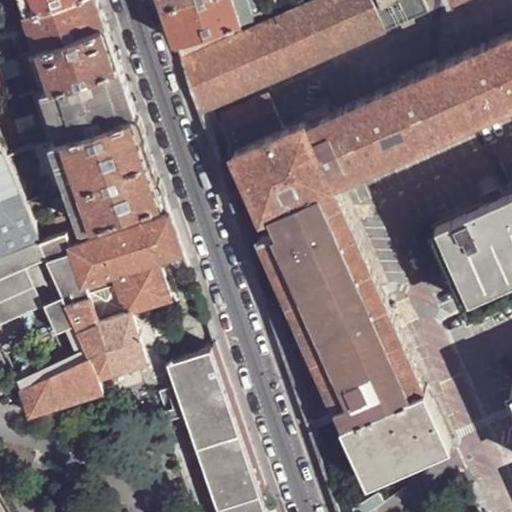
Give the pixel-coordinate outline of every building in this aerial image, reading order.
[(55,0),(23,0),(27,10),(55,0)] [(106,22),(98,0),(55,0),(27,10),(38,45),(106,22)] [(179,0),(163,6),(175,42),(236,20),(241,18),(235,0),(179,0)] [(386,27),(372,0),(308,0),(240,31),(181,59),(199,110),(386,27)] [(235,0),(241,18),(255,14),(250,0),(235,0)] [(424,0),(372,0),(386,27),(428,8),(424,0)] [(175,42),(181,59),(240,31),(236,20),(175,42)] [(106,22),(38,45),(42,54),(52,85),(120,62),(106,22)] [(511,30),(307,122),(305,117),(233,150),(249,187),(270,233),(276,230),(343,201),(334,182),(511,102),(511,30)] [(137,110),(120,62),(52,85),(44,88),(60,135),(137,110)] [(269,92),(223,111),(232,134),(279,116),(269,92)] [(151,151),(137,110),(60,135),(52,138),(70,186),(104,174),(102,169),(151,151)] [(6,153),(3,147),(0,148),(0,255),(17,248),(40,239),(25,200),(6,153)] [(165,193),(151,151),(102,169),(104,174),(70,186),(83,223),(165,193)] [(257,244),(272,237),(270,233),(249,187),(235,194),(257,244)] [(472,304),(511,286),(511,189),(436,223),(472,304)] [(171,209),(165,193),(83,223),(56,233),(62,248),(171,209)] [(425,386),(343,201),(276,230),(284,246),(267,253),(343,423),(425,386)] [(171,209),(62,248),(71,270),(74,279),(85,276),(87,281),(118,271),(160,256),(184,248),(171,209)] [(56,275),(71,270),(62,248),(56,233),(41,238),(49,258),(56,275)] [(17,248),(0,255),(0,326),(18,319),(41,309),(24,269),(49,258),(41,238),(40,239),(17,248)] [(160,256),(118,271),(121,281),(125,292),(130,308),(133,307),(171,294),(160,256)] [(67,300),(80,296),(74,279),(71,270),(56,275),(67,300)] [(118,271),(87,281),(91,292),(94,291),(94,290),(107,286),(121,281),(118,271)] [(80,296),(91,292),(87,281),(85,276),(74,279),(80,296)] [(103,317),(116,313),(113,304),(107,286),(94,290),(94,291),(103,317)] [(103,317),(94,291),(91,292),(80,296),(67,300),(79,326),(103,317)] [(116,313),(130,308),(125,292),(120,294),(121,297),(118,298),(119,302),(113,304),(116,313)] [(79,326),(67,300),(42,311),(53,336),(79,326)] [(147,358),(133,307),(130,308),(116,313),(103,317),(79,326),(90,351),(92,350),(100,374),(147,358)] [(55,341),(11,364),(22,385),(90,351),(79,326),(53,336),(55,341)] [(217,344),(168,361),(219,511),(274,511),(271,501),(217,344)] [(30,412),(103,388),(100,374),(92,350),(90,351),(22,385),(26,400),(30,412)] [(452,441),(426,385),(425,386),(343,423),(341,423),(367,479),(452,441)]
